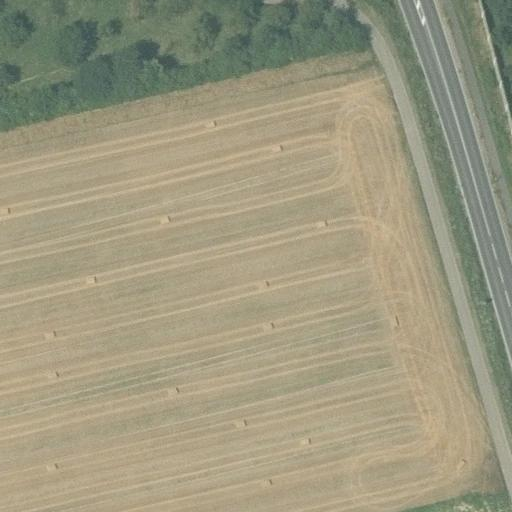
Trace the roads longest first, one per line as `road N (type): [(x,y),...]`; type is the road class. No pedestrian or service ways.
road 1 (track): [(511,477),(411,120),(382,45),(356,12),(283,0)]
road 2 (secondary): [(511,308),(416,0)]
